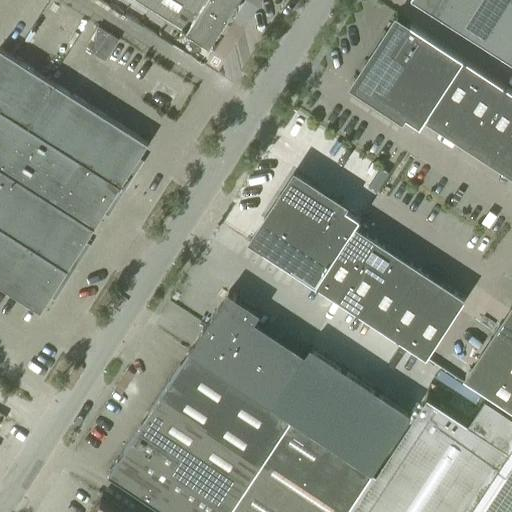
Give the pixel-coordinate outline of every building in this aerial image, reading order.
[(229,14),(225,12),(232,0),(139,0),(197,37),(195,40),(203,45),(205,42),(209,45),(214,37),(217,39),(228,20),(226,19),(229,14)] [(511,0),(415,0),(511,61),(511,0)] [(356,82),(420,124),(426,116),(463,56),(410,22),(405,29),(395,22),(356,82)] [(0,284),(41,310),(148,141),(0,47),(0,284)] [(485,71),(463,56),(426,116),(447,130),(485,71)] [(507,85),(485,71),(447,130),(469,144),(507,85)] [(181,115),(199,86),(175,72),(157,100),(181,115)] [(511,125),(511,88),(507,85),(469,144),(491,158),(511,125)] [(511,125),(491,158),(511,171),(511,125)] [(267,242),(262,249),(315,283),(354,225),(354,224),(355,225),(360,216),(296,174),(256,235),(267,242)] [(354,224),(354,225),(315,283),(337,298),(376,239),(355,225),(354,224)] [(376,239),(337,298),(359,312),(398,253),(376,239)] [(359,312),(381,326),(420,268),(398,253),(359,312)] [(381,326),(403,341),(442,282),(420,268),(381,326)] [(427,356),(465,297),(442,282),(403,341),(427,356)] [(229,290),(108,472),(149,498),(145,505),(152,510),(157,503),(169,511),(343,511),(371,471),(341,451),(306,428),(270,404),(305,352),(254,319),(260,311),(229,290)] [(511,344),(511,312),(509,311),(495,333),(511,344)] [(511,344),(495,333),(480,355),(511,375),(511,344)] [(306,428),(346,368),(310,344),(305,352),(270,404),(306,428)] [(511,408),(511,375),(480,355),(465,378),(511,408)] [(306,428),(341,451),(380,391),(346,368),(306,428)] [(371,471),(376,474),(410,422),(415,414),(380,391),(341,451),(371,471)] [(511,511),(511,416),(484,397),(467,423),(427,396),(415,414),(410,422),(376,474),(371,471),(343,511),(511,511)] [(125,511),(100,495),(89,511),(125,511)]
